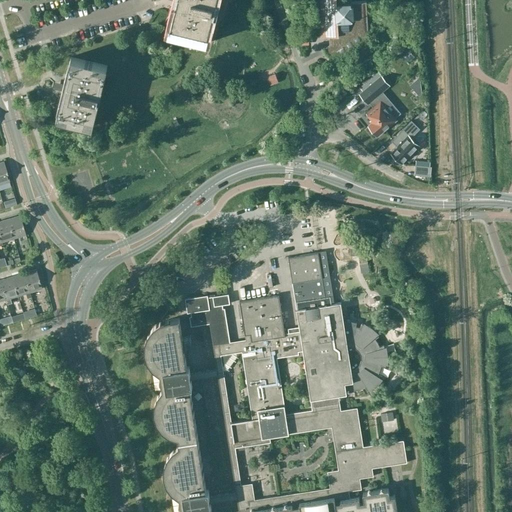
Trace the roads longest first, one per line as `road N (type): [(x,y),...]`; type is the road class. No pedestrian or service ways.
road 1 (residential): [(21,3),(32,37),(147,0)]
road 2 (unclassified): [(20,150),(48,234),(75,252)]
